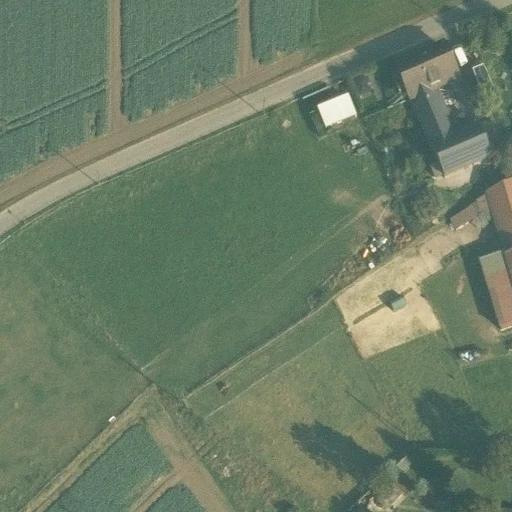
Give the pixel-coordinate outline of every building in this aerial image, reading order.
[(396,71),(410,103),(411,102),(431,93),(432,94),(458,82),(444,50),(396,71)] [(472,74),(484,102),(495,97),(483,70),(472,74)] [(411,102),(432,152),(453,143),(432,94),(431,93),(411,102)] [(348,99),(317,111),(326,132),(356,119),(348,99)] [(493,125),(479,131),(492,160),(505,154),(493,125)] [(444,180),(492,160),(479,131),(453,143),(432,152),(444,180)] [(504,257),(505,260),(511,257),(511,185),(486,196),(487,199),(493,221),(504,257)] [(457,234),(471,224),(481,217),(487,226),(493,221),(487,199),(449,223),(457,234)] [(477,232),(487,226),(481,217),(471,224),(477,232)] [(480,265),(484,281),(509,274),(505,260),(504,257),(480,265)] [(499,332),(511,327),(511,283),(509,274),(484,281),(499,332)] [(414,490),(398,475),(388,485),(402,498),(405,500),(414,490)] [(446,504),(443,484),(428,486),(431,506),(446,504)] [(383,511),(388,511),(402,498),(388,485),(373,501),(383,511)]
